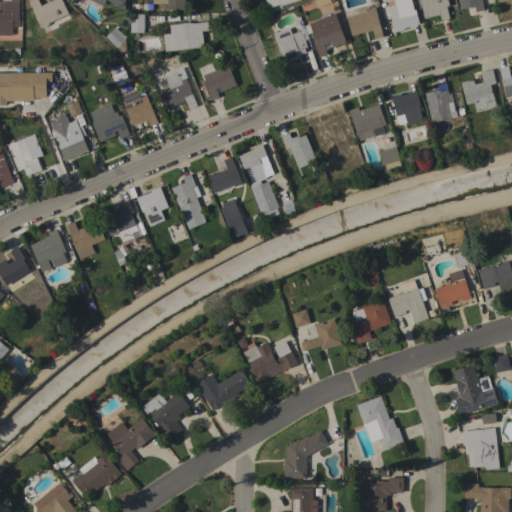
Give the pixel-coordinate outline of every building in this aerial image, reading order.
[(0,35),(0,2),(5,2),(5,0),(18,0),(18,20),(19,20),(19,27),(12,27),(12,35),(0,35)] [(51,0),(61,0),(68,13),(67,14),(69,18),(56,24),(57,27),(50,30),(47,25),(41,28),(28,1),(30,0),(37,0),(40,5),(51,0)] [(91,0),(102,6),(105,0),(120,8),(124,0),(91,0)] [(151,4),(151,0),(184,0),(184,9),(165,9),(165,4),(151,4)] [(277,0),(279,4),(267,8),(265,0),(277,0)] [(410,0),(413,10),(415,10),(419,24),(403,28),(403,29),(394,32),(391,20),(399,18),(393,0),(410,0)] [(419,0),(446,0),(448,6),(446,6),(449,19),(441,21),(439,14),(424,18),(419,0)] [(457,0),(481,0),(484,10),(475,12),(474,6),(460,9),(457,0)] [(357,14),(355,8),(367,5),(368,9),(374,8),(382,37),(374,39),(372,30),(351,36),(346,17),(357,14)] [(345,43),(333,47),(331,42),(323,45),(327,54),(319,58),(313,44),(315,43),(308,23),(334,13),(345,43)] [(143,33),(129,32),(130,14),(143,14),(143,33)] [(189,22),(192,23),(207,22),(208,30),(201,31),(203,47),(164,52),(162,34),(170,33),(169,25),(189,22)] [(105,37),(113,28),(125,38),(125,51),(121,52),(105,37)] [(273,34),(289,28),(291,34),(301,30),(306,45),(303,46),(308,61),(300,64),(298,58),(283,64),(273,34)] [(202,81),(203,81),(197,68),(211,62),(215,70),(228,65),(236,85),(221,92),(219,87),(215,89),(218,97),(210,100),(202,81)] [(115,87),(109,70),(122,65),(128,81),(115,87)] [(499,68),(508,66),(509,75),(511,74),(511,96),(505,97),(499,68)] [(168,87),(165,78),(177,73),(175,70),(182,67),(186,77),(185,78),(196,106),(188,109),(185,101),(165,109),(158,91),(168,87)] [(460,82),(473,79),(474,84),(482,82),(480,72),(492,69),(495,83),(490,84),(495,106),(475,111),(473,102),(466,104),(460,82)] [(0,73),(51,73),(51,82),(45,82),(45,98),(33,98),(33,101),(6,101),(6,105),(0,105),(0,73)] [(424,93),(438,90),(437,84),(445,82),(448,94),(451,93),(453,101),(452,102),(454,111),(455,110),(456,117),(431,123),(424,93)] [(157,122),(149,126),(146,120),(132,126),(119,96),(135,89),(139,98),(145,95),(157,122)] [(416,91),(420,106),(419,106),(423,121),(407,125),(406,123),(398,125),(395,114),(394,114),(393,109),(394,109),(393,106),(391,106),(391,103),(392,102),(390,96),(400,94),(400,96),(416,91)] [(81,112),(70,117),(65,105),(76,100),(81,112)] [(89,112),(97,108),(102,106),(109,103),(113,113),(116,111),(118,116),(120,115),(129,134),(120,138),(116,130),(113,131),(115,135),(99,142),(91,122),(93,121),(89,112)] [(378,104),(385,125),(382,126),(384,132),(373,136),(374,139),(365,142),(364,139),(359,140),(348,110),(357,107),(359,111),(378,104)] [(88,150),(64,161),(57,145),(59,145),(56,139),(55,140),(54,137),(52,137),(50,131),(52,131),(49,123),(55,121),(53,118),(64,113),(68,123),(75,120),(88,150)] [(316,161),(298,169),(292,154),(288,155),(280,136),(288,133),(291,138),(298,135),(299,137),(305,135),(316,161)] [(6,145),(24,137),(33,158),(36,157),(41,170),(25,176),(22,169),(17,171),(6,145)] [(279,207),(277,208),(279,214),(266,220),(263,214),(261,214),(250,188),(251,188),(250,186),(251,185),(250,184),(252,184),(245,169),(244,170),(238,156),(253,150),(252,148),(261,145),(266,156),(273,174),(265,177),(266,178),(259,181),(261,184),(268,181),(279,207)] [(396,147),(400,160),(383,165),(379,152),(396,147)] [(13,182),(0,187),(0,151),(1,151),(13,182)] [(226,169),(223,160),(231,157),(241,184),(234,187),(234,185),(213,193),(206,177),(226,169)] [(171,188),(184,183),(182,177),(190,174),(195,186),(196,185),(200,196),(196,197),(200,208),(200,209),(205,222),(188,229),(171,188)] [(168,207),(160,210),(164,220),(149,226),(143,212),(142,212),(136,198),(151,192),(150,190),(159,186),(168,207)] [(101,215),(113,210),(115,215),(123,212),(119,202),(127,199),(133,213),(131,214),(136,226),(135,226),(139,236),(122,243),(118,233),(109,236),(101,215)] [(233,238),(223,214),(222,215),(220,209),(223,207),(221,204),(233,199),(239,213),(240,212),(248,232),(233,238)] [(65,225),(74,221),(77,230),(97,221),(104,239),(91,245),(94,253),(80,259),(65,225)] [(65,251),(62,252),(66,262),(54,267),(50,259),(48,260),(51,268),(41,272),(30,244),(43,239),(42,238),(48,235),(47,232),(56,229),(65,251)] [(6,285),(0,276),(0,261),(5,259),(8,263),(14,259),(9,251),(17,246),(24,258),(22,259),(29,270),(6,285)] [(457,268),(453,254),(468,250),(471,264),(457,268)] [(508,261),(511,274),(511,293),(501,297),(497,282),(494,283),(495,286),(483,289),(477,269),(508,261)] [(461,269),(470,298),(461,301),(460,299),(451,302),(452,304),(439,308),(433,288),(450,283),(447,274),(461,269)] [(402,293),(399,284),(413,279),(416,288),(417,288),(417,289),(422,288),(426,299),(421,301),(427,318),(414,323),(410,312),(408,312),(408,310),(405,311),(406,313),(394,317),(387,298),(402,293)] [(382,300),(390,323),(368,331),(371,339),(357,344),(350,323),(354,321),(351,312),(362,309),(361,307),(382,300)] [(305,309),(309,323),(295,327),(291,313),(305,309)] [(314,325),(314,324),(333,318),(341,343),(321,349),(320,345),(303,351),(303,349),(302,350),(299,342),(309,339),(308,336),(309,335),(307,327),(314,325)] [(0,339),(14,351),(0,366),(0,339)] [(253,342),(256,347),(266,342),(269,348),(269,347),(271,351),(273,351),(277,357),(278,357),(273,347),(284,341),(290,352),(291,351),(297,363),(270,377),(269,376),(258,382),(242,352),(248,349),(246,346),(253,342)] [(509,370),(495,372),(493,357),(507,354),(509,370)] [(496,404),(467,413),(466,412),(458,414),(454,399),(460,398),(452,371),(472,365),(476,379),(487,376),(496,404)] [(195,384),(211,374),(217,384),(240,370),(250,386),(238,393),(239,395),(223,405),(223,404),(211,411),(210,408),(211,408),(206,399),(205,400),(195,384)] [(132,385),(125,391),(115,377),(122,372),(132,385)] [(159,393),(165,401),(177,392),(188,407),(178,415),(180,418),(175,422),(181,430),(176,433),(177,435),(171,439),(170,438),(167,440),(159,430),(160,429),(152,419),(151,419),(147,414),(153,409),(148,402),(159,393)] [(389,419),(392,418),(396,428),(397,427),(403,443),(384,449),(380,439),(370,442),(364,427),(356,405),(380,396),(389,419)] [(494,413),(495,423),(482,424),(481,414),(494,413)] [(141,418),(151,431),(152,431),(155,434),(152,436),(153,437),(143,445),(142,444),(136,450),(134,448),(130,451),(138,461),(136,462),(137,463),(131,467),(131,466),(126,470),(119,463),(121,462),(119,459),(118,460),(117,458),(121,455),(110,442),(112,441),(106,434),(120,422),(126,430),(141,418)] [(498,468),(485,469),(484,466),(472,467),(472,466),(469,467),(467,454),(465,454),(464,445),(462,446),(461,431),(494,427),(498,468)] [(286,446),(298,439),(299,440),(307,435),(308,437),(320,430),(328,443),(306,456),(305,478),(283,478),(283,457),(286,457),(286,446)] [(93,456),(96,459),(105,452),(110,458),(109,459),(121,474),(108,485),(105,482),(94,492),(91,488),(83,494),(71,481),(81,473),(78,469),(93,456)] [(388,481),(388,477),(402,477),(402,492),(390,492),(390,495),(385,495),(385,511),(364,511),(364,506),(358,506),(358,491),(364,491),(364,481),(388,481)] [(61,481),(73,496),(67,500),(75,511),(73,511),(38,511),(32,504),(61,481)] [(479,511),(480,501),(475,501),(475,498),(463,498),(463,483),(477,483),(477,487),(510,487),(510,499),(507,499),(507,511),(479,511)] [(290,511),(290,488),(312,488),(312,500),(316,500),(316,511),(290,511)]
